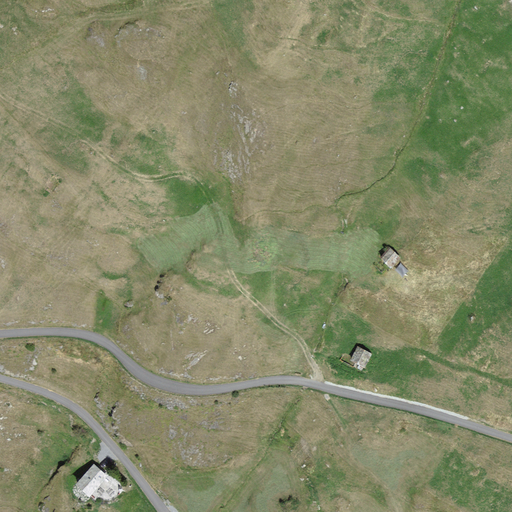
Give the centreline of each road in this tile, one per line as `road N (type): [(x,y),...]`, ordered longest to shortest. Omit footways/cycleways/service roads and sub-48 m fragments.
road 1 (track): [(0,333),(87,335),(148,376),(185,389),(294,380),(511,437)]
road 2 (track): [(317,385),(301,342),(234,278),(210,196),(197,182),(180,173),(136,175),(0,91)]
road 3 (track): [(164,511),(82,413),(0,377)]
